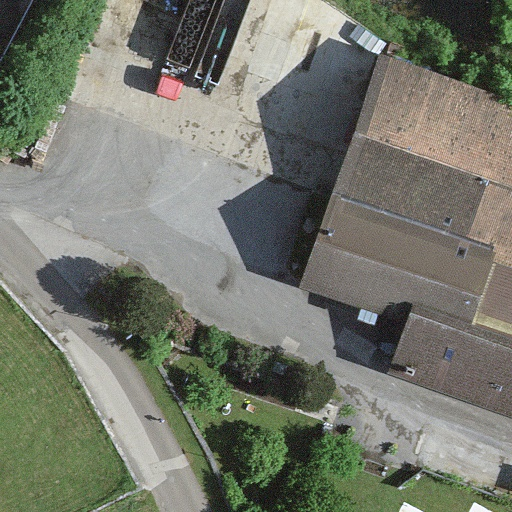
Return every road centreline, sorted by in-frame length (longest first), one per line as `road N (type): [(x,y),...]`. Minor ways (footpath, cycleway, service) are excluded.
road 1 (unknown): [(21,260),(69,244),(129,248),(346,364)]
road 2 (unclassified): [(184,511),(103,361),(0,237)]
